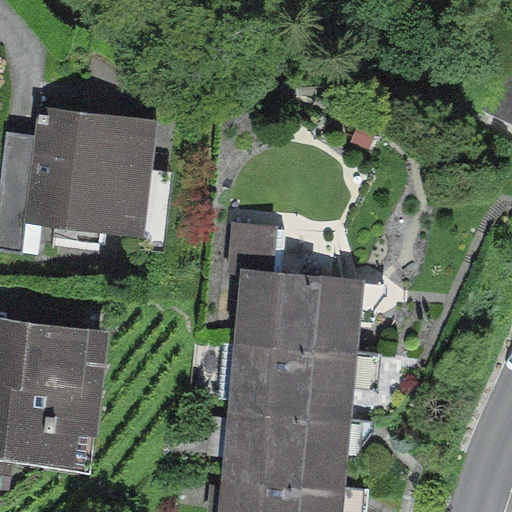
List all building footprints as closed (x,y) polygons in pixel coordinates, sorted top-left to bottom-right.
[(151,85),(43,74),(32,184),(140,195),(151,85)] [(511,82),(501,128),(511,131),(511,82)] [(253,277),(247,344),(349,352),(355,286),(253,277)] [(0,424),(78,433),(92,295),(0,285),(0,424)] [(247,344),(241,410),(343,419),(349,352),(247,344)] [(241,410),(236,477),(338,485),(343,419),(241,410)] [(236,477),(232,511),(335,511),(338,485),(236,477)]
